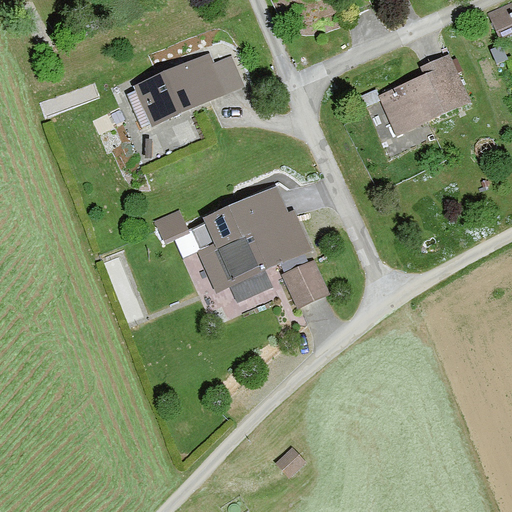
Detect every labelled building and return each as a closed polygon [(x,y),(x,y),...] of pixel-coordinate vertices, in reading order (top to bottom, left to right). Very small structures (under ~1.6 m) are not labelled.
[(511,31),(511,13),(494,22),(501,37),(511,31)] [(231,58),(212,66),(224,93),(242,85),(231,58)] [(212,66),(209,59),(126,95),(141,130),(224,93),(212,66)] [(434,76),(383,99),(398,134),(467,105),(447,60),(430,67),(434,76)] [(286,219),(274,193),(191,230),(218,291),(229,287),(237,304),(273,288),(264,270),(279,263),(283,273),(308,262),(304,251),(307,250),(292,216),(286,219)] [(312,265),(285,277),(299,306),(326,294),(312,265)] [(294,448),(281,464),(294,475),(307,459),(294,448)]
